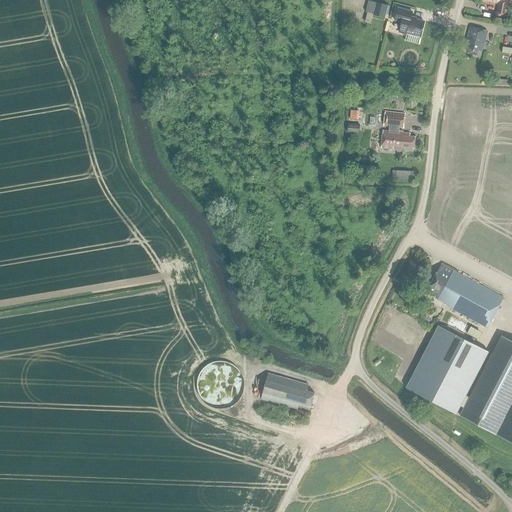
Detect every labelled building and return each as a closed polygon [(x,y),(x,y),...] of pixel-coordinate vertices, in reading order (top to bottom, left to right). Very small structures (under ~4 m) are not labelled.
[(373,14),(376,2),(368,0),(365,12),(367,13),(373,14)] [(481,0),(481,1),(497,3),(496,15),(508,17),(509,0),(481,0)] [(388,6),(376,2),(373,14),(372,15),(373,15),(385,18),(388,6)] [(407,33),(420,37),(424,23),(410,19),(411,13),(397,9),(394,21),(401,23),(398,33),(406,35),(407,33)] [(364,22),(370,24),(373,15),(372,15),(373,14),(367,13),(364,22)] [(487,32),(471,28),(468,40),(466,40),(464,47),(469,49),(468,53),(478,56),(479,51),(482,52),(487,32)] [(358,120),(359,111),(350,110),(350,119),(358,120)] [(399,133),(400,128),(403,128),(404,114),(385,112),(384,126),(389,127),(389,131),(383,131),(382,148),(396,150),(398,152),(401,153),(403,151),(403,149),(414,150),(415,137),(410,137),(410,134),(399,133)] [(361,133),(361,125),(350,125),(349,133),(361,133)] [(394,170),(394,178),(414,178),(415,170),(394,170)] [(487,328),(503,298),(441,265),(427,292),(435,297),(434,299),(445,305),(446,307),(487,328)] [(441,327),(408,389),(456,414),(488,352),(441,327)] [(470,328),(467,333),(478,339),(480,334),(470,328)] [(511,443),(511,341),(501,336),(460,416),(511,443)] [(205,392),(234,392),(234,367),(213,367),(213,370),(205,370),(205,392)] [(258,370),(246,412),(304,428),(315,386),(258,370)]
